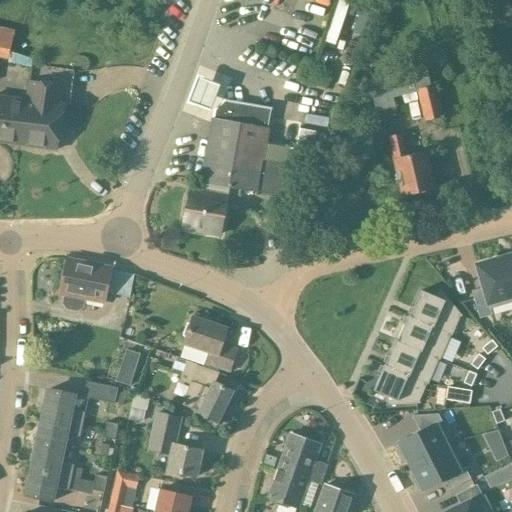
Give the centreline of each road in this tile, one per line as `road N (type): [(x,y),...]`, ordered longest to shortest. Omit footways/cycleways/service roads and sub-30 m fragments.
road 1 (residential): [(263,310),(308,269),(511,219)]
road 2 (tertiary): [(115,243),(210,0)]
road 3 (residential): [(0,461),(11,238)]
road 4 (residential): [(306,364),(254,411),(222,511)]
road 5 (residential): [(396,511),(306,364)]
road 6 (residential): [(263,310),(115,243)]
